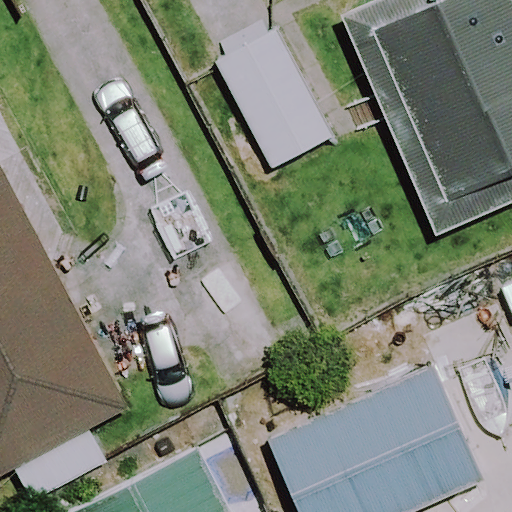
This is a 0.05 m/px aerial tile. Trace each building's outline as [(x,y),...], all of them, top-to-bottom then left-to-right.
[(511,0),(384,0),(342,19),(434,226),(511,191),(511,0)] [(335,135),(284,34),(227,63),(279,164),(335,135)] [(0,472),(9,473),(137,404),(0,152),(0,472)] [(415,511),(491,482),(449,374),(280,440),(307,511),(415,511)] [(234,511),(204,452),(84,511),(234,511)]
